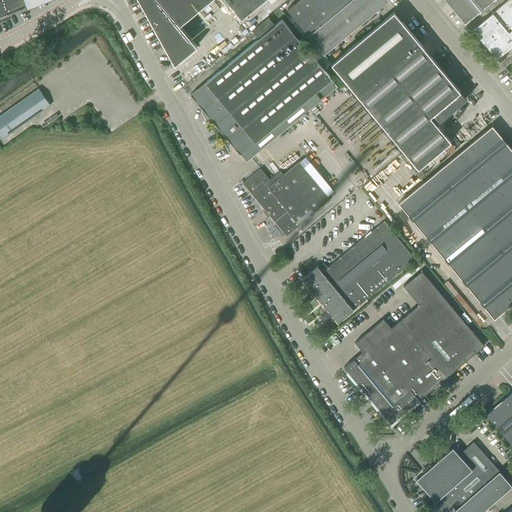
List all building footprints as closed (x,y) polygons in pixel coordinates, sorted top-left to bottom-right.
[(0,0),(0,15),(8,13),(7,13),(11,11),(19,8),(26,5),(24,0),(23,0),(0,0)] [(140,0),(151,12),(147,15),(174,62),(197,44),(176,19),(199,0),(226,0),(241,18),(262,0),(270,0),(271,1),(272,0),(140,0)] [(296,0),(287,7),(309,34),(324,52),(332,45),(335,43),(386,0),(296,0)] [(448,0),(464,20),(488,0),(448,0)] [(511,0),(505,0),(472,28),(496,57),(511,43),(511,0)] [(332,63),(418,165),(449,140),(434,122),(464,96),(393,12),(332,63)] [(282,18),(275,24),(258,38),(192,93),(190,94),(203,109),(209,116),(211,118),(229,140),(240,154),(246,161),(297,119),(337,87),(331,79),(332,78),(325,70),(309,51),(282,18)] [(0,115),(0,135),(2,138),(50,105),(39,89),(0,115)] [(511,151),(490,126),(399,201),(493,318),(511,301),(511,151)] [(268,217),(271,215),(288,235),(300,225),(299,223),(330,197),(300,161),(283,174),(280,170),(270,179),(261,168),(244,182),(266,209),(263,211),(268,217)] [(302,277),(338,320),(415,257),(384,220),(322,271),(317,264),(302,277)] [(391,423),(417,400),(484,345),(421,270),(404,285),(419,304),(391,327),(385,319),(357,342),(364,351),(345,367),(373,400),(391,423)] [(511,511),(511,389),(511,390),(500,400),(490,409),(489,410),(485,413),(511,443),(511,506),(505,511),(511,511)] [(434,501),(440,511),(479,511),(511,485),(472,441),(458,453),(452,446),(417,478),(436,500),(434,501)]
